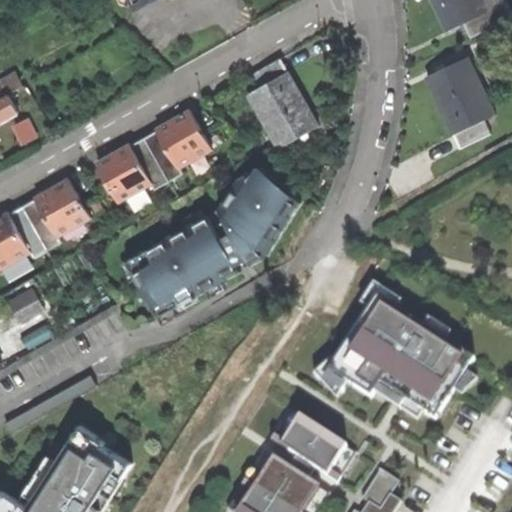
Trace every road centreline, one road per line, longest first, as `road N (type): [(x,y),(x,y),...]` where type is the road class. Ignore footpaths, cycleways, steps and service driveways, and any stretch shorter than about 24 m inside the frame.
road 1 (residential): [(0,196),(342,0)]
road 2 (residential): [(374,0),(378,99),(359,178),(321,275)]
